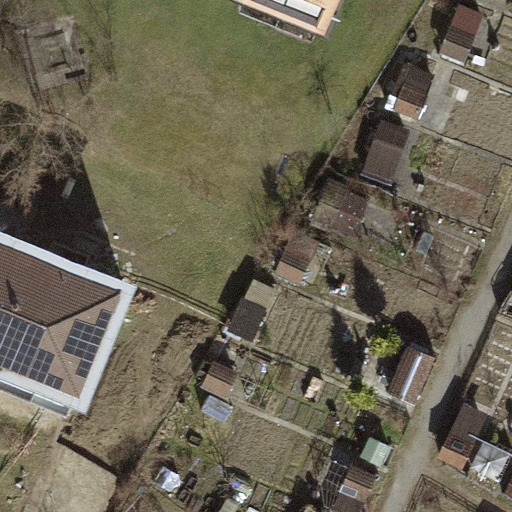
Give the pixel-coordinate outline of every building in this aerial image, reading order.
[(245,0),(243,6),(317,35),(322,23),(331,27),(342,0),(245,0)] [(472,40),(448,30),(437,55),(462,65),(472,40)] [(434,74),(405,62),(386,108),(430,126),(440,101),(425,95),(434,74)] [(510,105),(471,88),(463,107),(503,124),(510,105)] [(406,141),(380,130),(361,177),(386,188),(406,141)] [(471,160),(459,155),(446,184),(458,189),(471,160)] [(348,194),(329,186),(312,226),(331,234),(348,194)] [(330,254),(290,237),(272,278),(292,286),(300,266),(321,275),(330,254)] [(0,238),(0,378),(75,408),(124,288),(0,238)] [(276,294),(257,286),(234,341),(274,357),(282,337),(262,329),(276,294)] [(396,296),(377,289),(366,316),(385,324),(396,296)] [(246,355),(223,345),(205,389),(228,399),(246,355)] [(433,364),(403,352),(385,395),(415,408),(433,364)] [(226,414),(200,403),(191,425),(217,436),(226,414)] [(378,417),(370,413),(352,455),(378,466),(396,424),(378,417)] [(488,426),(461,414),(443,455),(470,467),(474,457),(502,469),(511,447),(511,446),(484,434),(488,426)] [(362,511),(375,481),(347,470),(330,510),(334,511),(362,511)]
